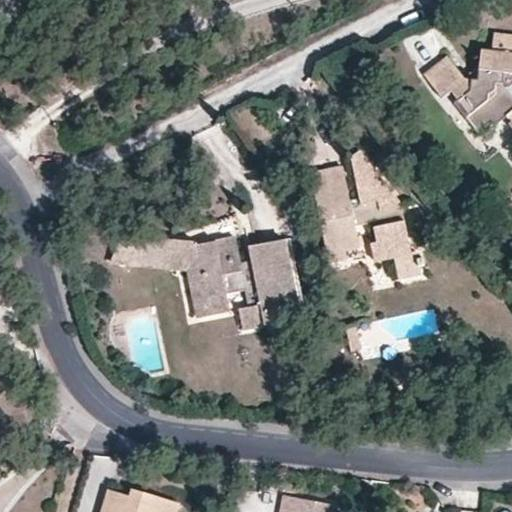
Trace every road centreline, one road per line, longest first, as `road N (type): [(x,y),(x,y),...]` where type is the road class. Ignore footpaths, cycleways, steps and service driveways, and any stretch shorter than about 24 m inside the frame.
road 1 (residential): [(17,206),(70,375),(116,418),(255,445),(511,468)]
road 2 (residential): [(17,206),(413,0)]
